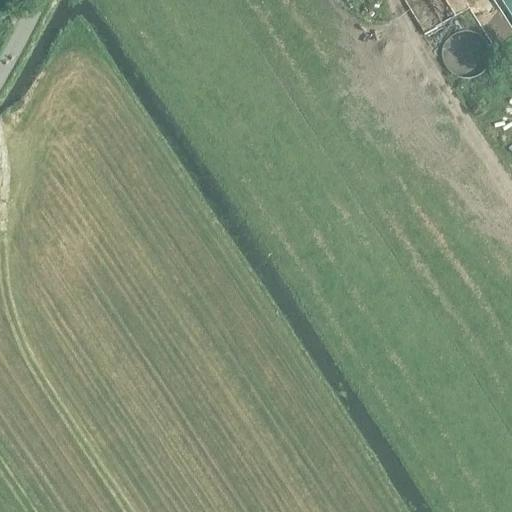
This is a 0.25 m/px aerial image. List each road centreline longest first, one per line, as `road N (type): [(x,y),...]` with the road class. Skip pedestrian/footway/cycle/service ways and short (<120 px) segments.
road 1 (track): [(126,511),(41,382),(6,311),(0,145)]
road 2 (track): [(391,0),(511,205)]
